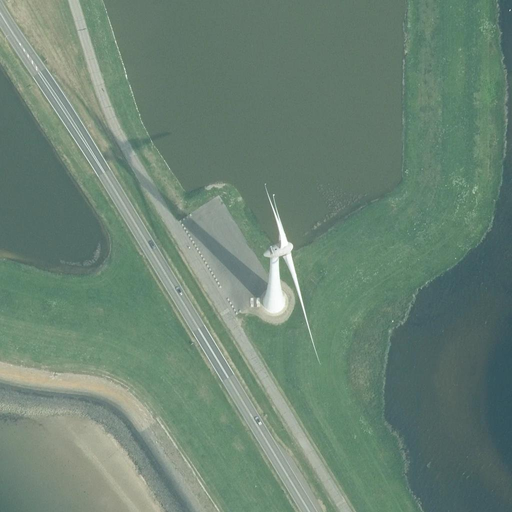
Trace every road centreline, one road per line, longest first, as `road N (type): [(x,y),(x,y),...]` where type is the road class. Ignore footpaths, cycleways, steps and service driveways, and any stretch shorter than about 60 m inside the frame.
road 1 (unclassified): [(345,511),(114,127),(72,0)]
road 2 (primary): [(308,511),(5,20)]
